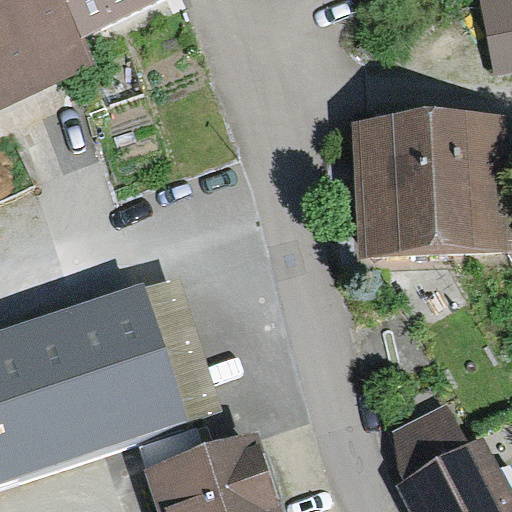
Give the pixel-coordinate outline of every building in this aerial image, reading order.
[(0,0),(0,120),(97,74),(89,58),(185,10),(179,0),(0,0)] [(511,4),(484,11),(501,96),(511,93),(511,4)] [(359,130),(369,272),(511,264),(511,227),(508,125),(359,130)] [(0,495),(226,424),(179,284),(0,343),(0,495)] [(399,493),(409,511),(511,511),(511,478),(491,442),(477,444),(457,408),(389,436),(399,493)] [(281,511),(259,441),(146,480),(154,511),(281,511)]
